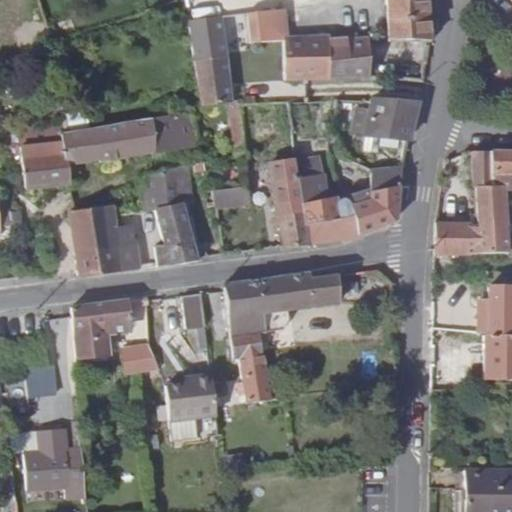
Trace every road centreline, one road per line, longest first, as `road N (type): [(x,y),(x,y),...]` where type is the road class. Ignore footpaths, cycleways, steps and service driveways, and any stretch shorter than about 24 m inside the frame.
road 1 (residential): [(411,240),(0,299)]
road 2 (residential): [(406,511),(403,340),(411,240)]
road 3 (residential): [(452,0),(435,122)]
road 4 (residential): [(411,240),(435,122)]
